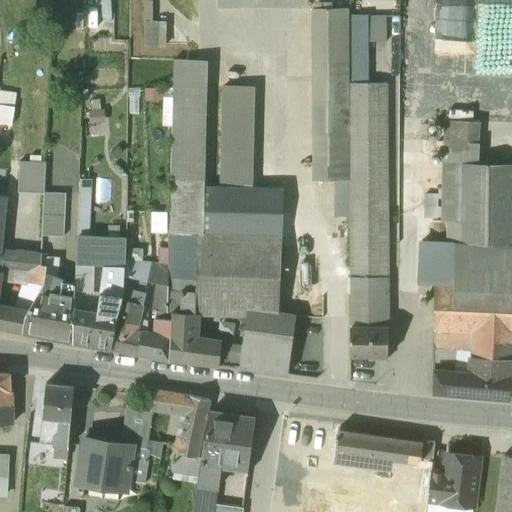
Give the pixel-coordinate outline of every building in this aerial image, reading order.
[(156,20),(155,0),(145,0),(146,45),(170,45),(170,20),(156,20)] [(440,0),(439,37),(472,38),(473,0),(440,0)] [(349,15),(349,9),(314,9),(315,179),(350,178),(349,83),(349,47),(349,20),(349,16),(349,15)] [(349,15),(349,16),(349,20),(349,47),(367,47),(367,42),(366,16),(349,15)] [(386,16),(366,16),(367,42),(386,42),(386,16)] [(199,60),(174,60),(169,261),(169,263),(197,264),(198,234),(194,234),(199,60)] [(386,83),(349,83),(350,178),(350,188),(350,276),(387,277),(386,83)] [(248,86),(225,86),(223,150),(246,151),(248,86)] [(16,94),(0,92),(0,104),(14,107),(16,94)] [(14,107),(0,104),(0,123),(11,126),(14,107)] [(480,121),(445,120),(444,141),(478,143),(480,121)] [(478,143),(444,141),(443,153),(442,163),(478,164),(478,143)] [(238,158),(223,158),(222,182),(237,183),(238,158)] [(46,163),(19,162),(18,192),(44,193),(44,192),(46,163)] [(511,164),(478,164),(442,163),(441,221),(447,221),(446,243),(455,243),(455,242),(511,244),(511,164)] [(80,183),(78,233),(91,233),(92,183),(80,183)] [(66,193),(44,192),(44,193),(42,235),(64,236),(66,193)] [(43,200),(0,195),(0,266),(28,270),(26,291),(20,309),(26,310),(28,310),(37,297),(43,291),(46,265),(40,264),(43,200)] [(243,223),(224,222),(224,234),(243,235),(243,223)] [(268,224),(243,223),(243,235),(268,236),(268,224)] [(196,291),(168,291),(167,312),(172,312),(197,313),(246,315),(239,368),(288,374),(296,316),(279,315),(282,236),(268,236),(243,235),(224,234),(198,234),(197,264),(196,291)] [(126,239),(77,237),(76,264),(92,264),(126,266),(126,262),(126,250),(126,239)] [(136,240),(126,239),(126,250),(136,250),(136,240)] [(446,243),(429,242),(427,244),(426,247),(423,270),(435,270),(434,283),(453,284),(455,243),(446,243)] [(511,244),(455,242),(455,243),(453,284),(511,286),(511,244)] [(152,264),(126,262),(126,266),(125,283),(122,298),(141,304),(147,281),(152,282),(153,281),(152,264)] [(169,263),(169,265),(168,291),(196,291),(197,264),(169,263)] [(92,264),(76,264),(76,290),(91,291),(92,264)] [(162,264),(152,264),(153,281),(152,282),(159,284),(158,287),(154,310),(155,310),(167,312),(168,291),(169,265),(162,264)] [(350,276),(350,327),(387,329),(387,277),(350,276)] [(511,286),(453,284),(434,283),(434,347),(472,348),(473,348),(475,333),(511,334),(511,286)] [(91,291),(76,290),(75,297),(75,324),(73,342),(84,344),(89,321),(91,312),(97,313),(100,293),(91,291)] [(122,296),(100,293),(97,313),(91,312),(89,321),(100,322),(102,313),(117,316),(117,314),(122,298),(122,296)] [(75,297),(37,297),(28,310),(26,310),(22,332),(73,342),(75,324),(75,297)] [(122,298),(117,314),(111,349),(145,356),(148,333),(134,331),(141,305),(122,298)] [(0,327),(8,329),(10,312),(18,308),(0,307),(0,327)] [(18,308),(10,312),(8,329),(22,332),(26,310),(20,309),(18,308)] [(167,312),(155,310),(154,334),(148,333),(145,356),(169,361),(172,312),(167,312)] [(197,313),(172,312),(169,361),(170,361),(170,362),(171,358),(219,365),(221,343),(196,338),(197,313)] [(100,322),(89,321),(84,344),(111,349),(117,316),(102,313),(100,322)] [(387,329),(350,327),(350,357),(369,358),(369,361),(386,361),(387,358),(388,358),(387,329)] [(511,334),(475,333),(473,348),(472,348),(470,371),(511,375),(511,366),(511,334)] [(511,375),(470,371),(469,376),(457,376),(456,395),(510,399),(511,375)] [(10,373),(0,372),(0,424),(12,424),(10,373)] [(457,376),(433,374),(433,392),(433,393),(456,395),(457,376)] [(74,386),(46,383),(42,417),(60,419),(70,421),(74,386)] [(189,395),(155,390),(151,408),(152,408),(185,414),(189,395)] [(208,399),(189,395),(185,414),(177,451),(195,457),(208,399)] [(151,408),(127,404),(121,443),(132,445),(132,447),(146,449),(152,408),(151,408)] [(255,420),(208,413),(191,511),(211,511),(213,504),(219,463),(248,467),(255,420)] [(60,419),(42,417),(40,443),(54,444),(55,434),(59,434),(60,419)] [(70,421),(60,419),(59,434),(55,434),(54,444),(68,445),(70,421)] [(311,424),(288,421),(285,439),(308,442),(311,424)] [(338,427),(311,424),(308,442),(307,458),(333,461),(338,427)] [(395,439),(339,430),(339,427),(338,427),(333,461),(388,467),(389,458),(393,459),(395,439)] [(121,443),(83,438),(79,469),(86,470),(84,481),(121,486),(127,481),(129,469),(130,469),(131,464),(130,463),(132,447),(132,445),(121,443)] [(422,443),(395,439),(393,459),(413,461),(408,504),(385,501),(384,511),(425,511),(427,500),(430,472),(431,461),(420,460),(422,443)] [(434,440),(422,439),(422,440),(422,441),(422,443),(420,460),(431,461),(434,442),(434,440)] [(450,454),(447,454),(444,474),(441,502),(473,506),(479,458),(450,454)] [(511,511),(511,455),(504,454),(496,511),(511,511)] [(444,474),(430,472),(427,500),(441,502),(444,474)] [(330,511),(333,495),(303,490),(301,511),(330,511)] [(384,511),(385,501),(333,495),(330,511),(384,511)]
